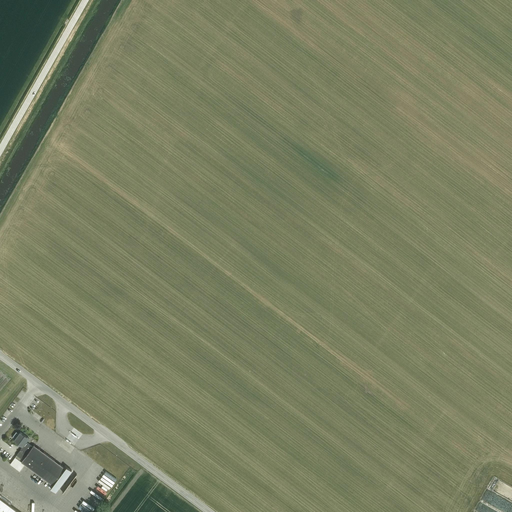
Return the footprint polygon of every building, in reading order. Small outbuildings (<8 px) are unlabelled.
[(16,431),(13,436),(15,438),(14,440),(22,446),(16,454),(23,459),(22,461),(25,464),(53,484),(51,487),(56,491),(72,470),(65,465),(64,466),(34,444),(33,446),(26,441),(29,438),(20,431),(19,433),(16,431)] [(15,457),(14,458),(23,466),(25,464),(22,461),(15,457)] [(12,461),(10,463),(20,471),(21,469),(12,461)] [(105,496),(118,477),(98,464),(91,475),(100,481),(99,482),(97,481),(93,488),(105,496)] [(74,511),(92,511),(103,497),(91,489),(74,511)] [(0,511),(19,511),(0,497),(0,511)]
